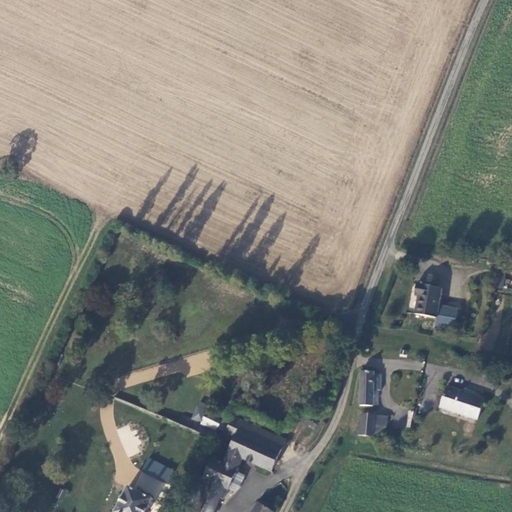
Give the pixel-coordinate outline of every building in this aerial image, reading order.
[(437,318),(441,288),(417,284),(415,295),(419,296),(416,315),(437,318)] [(364,346),(362,349),(362,353),(364,355),(367,356),(370,355),(371,352),(371,349),(369,347),(366,346),(364,346)] [(375,373),(360,372),(359,406),(371,406),(373,393),(374,393),(374,391),(375,376),(375,373)] [(486,398),(448,386),(442,407),(478,420),(486,398)] [(199,422),(203,412),(195,409),(192,419),(199,422)] [(203,423),(223,433),(226,425),(205,416),(203,423)] [(363,436),(362,443),(370,444),(371,438),(385,440),(388,420),(363,416),(359,435),(363,436)] [(195,426),(196,424),(182,417),(178,426),(192,432),(195,426)] [(204,479),(199,477),(197,476),(180,511),(213,511),(219,499),(224,500),(231,484),(235,473),(241,460),(270,473),(284,442),(233,419),(225,434),(234,438),(223,465),(213,461),(204,479)] [(212,434),(201,428),(195,426),(192,432),(210,440),(212,434)] [(245,478),(235,473),(231,484),(240,489),(245,478)] [(147,511),(153,500),(129,488),(116,511),(147,511)]
